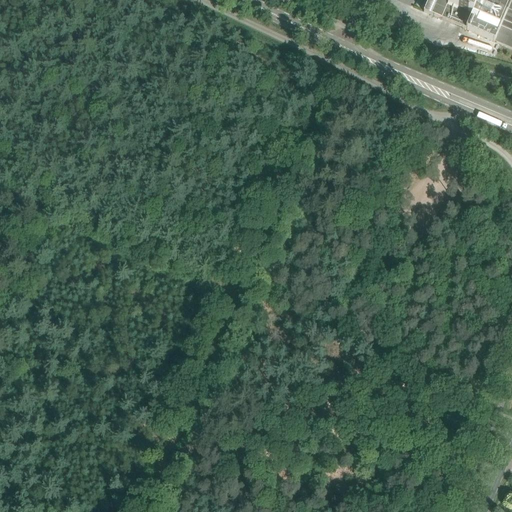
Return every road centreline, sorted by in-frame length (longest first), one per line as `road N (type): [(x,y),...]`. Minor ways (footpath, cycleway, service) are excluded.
road 1 (unclassified): [(201,0),(434,117)]
road 2 (track): [(0,182),(236,290)]
road 3 (unclassified): [(511,81),(284,0)]
road 4 (track): [(236,290),(143,511)]
road 5 (track): [(236,290),(327,78)]
road 6 (primary): [(425,85),(244,0)]
